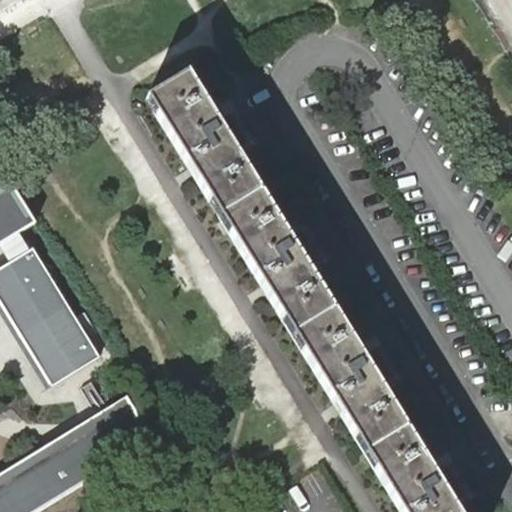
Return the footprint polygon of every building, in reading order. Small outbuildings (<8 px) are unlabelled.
[(219,220),(259,194),(236,157),(186,76),(146,100),(219,220)] [(10,185),(7,181),(0,185),(0,245),(16,235),(13,231),(31,221),(10,185)] [(219,220),(291,336),(317,320),(332,311),(309,275),(259,194),(219,220)] [(33,225),(31,221),(13,231),(16,235),(33,225)] [(291,336),(363,455),(404,430),(382,393),(332,311),(317,320),(291,336)] [(0,511),(36,511),(141,449),(152,442),(143,427),(125,398),(107,409),(101,413),(0,474),(0,511)] [(455,511),(404,430),(363,455),(398,511),(455,511)]
